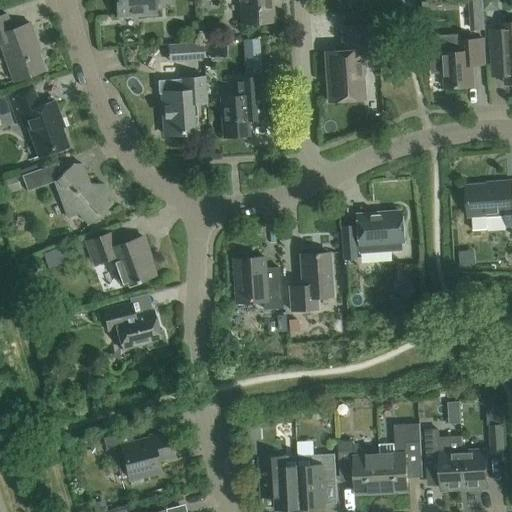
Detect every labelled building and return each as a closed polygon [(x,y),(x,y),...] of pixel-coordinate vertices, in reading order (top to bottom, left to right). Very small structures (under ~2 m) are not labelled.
[(115,0),(116,17),(157,15),(155,0),(115,0)] [(239,0),(241,24),(274,22),(271,0),(239,0)] [(44,70),(35,46),(37,45),(30,23),(11,30),(6,14),(0,15),(0,44),(13,81),(44,70)] [(511,83),(511,22),(501,23),(502,29),(490,30),(492,56),(504,55),(505,84),(511,83)] [(372,58),(370,25),(341,27),(343,51),(325,52),(328,102),(364,99),(361,58),(372,58)] [(460,51),(431,53),(432,73),(444,72),(445,88),(474,86),(473,65),(485,64),(484,60),(483,39),(460,40),(460,51)] [(259,54),(258,41),(246,42),(246,55),(259,54)] [(168,62),(204,60),(203,42),(167,44),(168,62)] [(262,107),(260,77),(235,79),(236,97),(220,98),(223,137),(249,135),(247,108),(262,107)] [(206,102),(204,78),(180,79),(181,91),(161,93),(164,135),(194,133),(193,116),(197,116),(196,103),(206,102)] [(68,147),(59,122),(62,121),(55,101),(40,106),(33,87),(7,96),(18,125),(25,123),(38,158),(68,147)] [(78,214),(89,225),(112,203),(108,193),(105,185),(89,185),(82,165),(64,171),(54,181),(67,217),(78,214)] [(506,214),(507,226),(511,225),(511,180),(494,182),(494,183),(466,185),(467,203),(471,202),(472,217),(506,214)] [(402,242),(400,212),(356,215),(357,226),(341,227),(343,260),(356,259),(355,245),(402,242)] [(155,276),(149,261),(151,260),(142,236),(116,246),(111,232),(86,241),(94,265),(111,258),(121,285),(135,280),(136,283),(155,276)] [(332,296),(329,253),(300,255),(302,286),(290,287),(291,311),(317,309),(316,297),(332,296)] [(282,308),(279,268),(265,269),(264,257),(233,259),(235,303),(263,301),(264,309),(282,308)] [(161,340),(154,310),(135,315),(131,302),(102,310),(107,331),(116,329),(122,350),(161,340)] [(277,332),(286,331),(285,315),(276,315),(277,332)] [(449,413),(460,412),(459,401),(448,402),(449,413)] [(396,453),(380,454),(382,492),(408,491),(407,466),(422,465),(421,437),(420,423),(395,424),(396,453)] [(491,449),(504,449),(502,424),(490,425),(491,449)] [(463,450),(462,450),(461,436),(439,438),(438,429),(426,430),(428,458),(439,457),(441,489),(465,488),(463,450)] [(168,432),(150,437),(151,439),(134,443),(131,431),(103,438),(106,450),(113,449),(119,471),(127,469),(129,479),(160,472),(157,459),(173,455),(168,432)] [(367,455),(354,443),(354,441),(338,441),(340,469),(355,469),(357,494),(382,492),(380,454),(367,455)] [(486,449),(463,450),(465,488),(488,487),(486,449)] [(298,466),(301,508),(325,507),(323,482),(336,481),(335,454),(310,455),(310,465),(298,466)] [(301,508),(298,466),(287,466),(286,456),(261,458),(262,486),(275,485),(277,509),(301,508)] [(427,500),(426,476),(415,477),(416,501),(427,500)]
